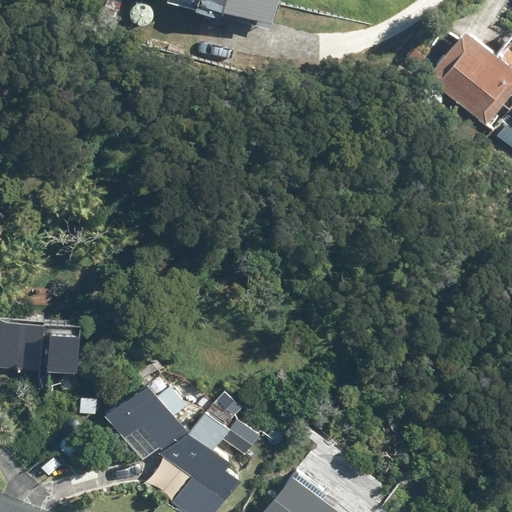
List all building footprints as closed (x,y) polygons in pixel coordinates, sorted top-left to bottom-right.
[(280,0),(170,0),(213,13),(216,5),(244,13),(242,19),(270,28),(273,18),(274,18),(280,0)] [(434,76),(492,121),(511,96),(511,44),(505,54),(472,28),(434,76)] [(44,368),(54,319),(16,317),(0,308),(0,374),(8,375),(9,365),(44,368)] [(84,368),(91,330),(62,328),(54,367),(84,368)] [(265,433),(243,415),(237,423),(215,406),(197,429),(181,409),(195,399),(180,381),(166,392),(153,378),(110,413),(148,459),(164,445),(167,448),(166,451),(197,474),(176,501),(190,511),(218,511),(246,477),(234,468),(240,460),(222,446),(229,437),(249,453),(265,433)] [(218,401),(236,416),(248,401),(230,386),(218,401)] [(192,421),(201,420),(206,412),(201,405),(192,405),(188,413),(192,421)] [(360,511),(303,468),(268,511),(360,511)]
